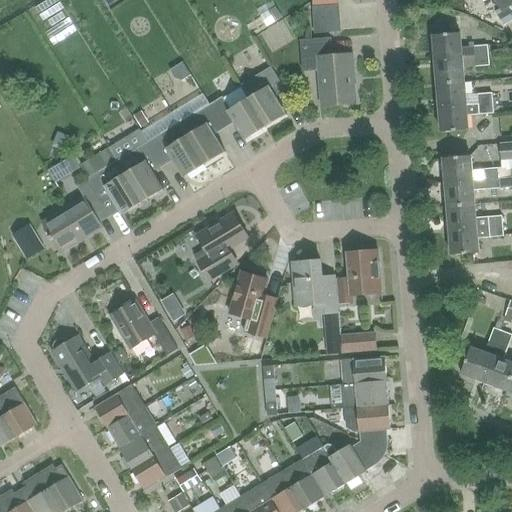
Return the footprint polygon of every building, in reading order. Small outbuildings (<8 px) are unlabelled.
[(505,0),(494,0),(502,13),(509,9),(510,8),(505,0)] [(338,7),(313,8),(314,20),(339,19),(338,7)] [(339,19),(314,20),(315,33),(340,31),(339,19)] [(435,60),(490,55),(489,45),(462,48),(461,33),(433,36),(435,60)] [(322,106),(356,103),(354,72),(355,72),(353,54),(332,55),(331,37),(300,40),(303,67),(319,66),(322,106)] [(437,84),(465,82),(463,67),(490,65),(490,55),(435,60),(437,84)] [(240,86),(241,88),(248,98),(266,127),(287,114),(276,96),(286,90),(271,66),(240,86)] [(467,106),(467,105),(465,82),(437,84),(439,108),(467,106)] [(266,127),(248,98),(241,88),(224,98),(222,96),(209,104),(224,128),(234,122),(245,140),(266,127)] [(479,104),(494,103),(493,93),(478,94),(479,104)] [(467,106),(439,108),(441,133),(469,130),(468,116),(494,113),(494,103),(479,104),(467,105),(467,106)] [(215,134),(224,128),(209,104),(179,123),(204,165),(226,151),(215,134)] [(204,165),(179,123),(148,142),(162,166),(173,159),(183,177),(204,165)] [(153,171),(162,166),(148,142),(117,161),(125,173),(143,202),(164,189),(153,171)] [(502,161),(511,160),(511,142),(500,143),(502,161)] [(50,166),(62,191),(75,186),(68,172),(79,167),(73,155),(50,166)] [(445,183),(511,176),(511,168),(511,166),(472,170),(471,156),(443,158),(445,183)] [(143,202),(125,173),(117,161),(87,179),(101,203),(111,197),(122,215),(143,202)] [(447,207),(475,205),(474,190),(511,187),(511,176),(445,183),(447,207)] [(92,209),(101,203),(87,179),(77,185),(85,197),(92,209)] [(103,227),(92,209),(85,197),(64,210),(67,214),(46,227),(61,252),(103,227)] [(475,205),(447,207),(449,231),(504,227),(503,222),(503,215),(476,218),(475,205)] [(230,248),(249,236),(234,213),(198,235),(206,248),(194,255),(210,281),(239,263),(230,248)] [(504,227),(449,231),(452,256),(479,253),(478,238),(505,236),(505,235),(504,227)] [(333,243),(320,239),(314,257),(327,261),(333,243)] [(353,295),(382,292),(379,250),(348,253),(350,278),(338,279),(341,302),(353,301),(353,295)] [(321,261),(292,263),(296,307),(315,305),(316,315),(338,313),(336,284),(323,285),(321,261)] [(0,334),(12,339),(38,274),(19,267),(0,315),(0,334)] [(274,312),(277,299),(264,295),(268,280),(264,279),(262,273),(250,270),(246,274),(241,273),(230,314),(248,319),(244,332),(266,338),(274,312)] [(167,315),(184,316),(184,299),(168,298),(167,315)] [(112,316),(131,349),(155,335),(167,356),(178,350),(159,318),(149,325),(136,303),(112,316)] [(471,348),(461,374),(484,383),(503,331),(495,328),(485,353),(471,348)] [(511,334),(503,331),(484,383),(507,391),(511,377),(511,362),(505,360),(511,340),(511,334)] [(343,336),(344,352),(376,350),(375,334),(343,336)] [(56,349),(53,351),(77,391),(101,376),(106,384),(123,374),(110,353),(95,362),(79,336),(68,342),(67,339),(62,338),(55,342),(54,347),(56,349)] [(158,384),(189,369),(181,354),(150,368),(158,384)] [(330,357),(330,378),(340,377),(340,357),(330,357)] [(344,384),(387,381),(385,357),(342,360),(344,384)] [(266,391),(276,390),(274,366),(264,367),(266,391)] [(145,373),(132,381),(142,397),(155,389),(145,373)] [(346,409),(389,405),(387,381),(344,384),(346,409)] [(108,428),(145,405),(132,384),(95,407),(108,428)] [(0,396),(0,407),(18,437),(38,424),(16,387),(0,396)] [(276,390),(266,391),(267,403),(268,417),(278,416),(276,390)] [(120,449),(158,426),(145,405),(108,428),(120,449)] [(388,445),(388,440),(388,430),(391,430),(389,405),(346,409),(347,428),(355,433),(360,432),(361,442),(385,455),(386,453),(387,451),(388,447),(388,445)] [(0,447),(18,437),(0,407),(0,447)] [(285,429),(293,443),(303,436),(295,423),(285,429)] [(133,469),(170,447),(158,426),(120,449),(133,469)] [(384,458),(385,455),(361,442),(352,447),(351,445),(338,453),(334,446),(330,448),(328,445),(324,447),(330,457),(330,458),(346,485),(367,472),(367,471),(377,465),(379,463),(381,461),(384,458)] [(170,447),(133,469),(145,490),(183,468),(170,447)] [(234,455),(230,447),(216,455),(220,463),(234,455)] [(330,458),(330,457),(324,447),(303,459),(326,497),(346,485),(330,458)] [(204,464),(212,478),(224,471),(215,457),(204,464)] [(305,509),(326,497),(303,459),(283,472),(305,509)] [(39,473),(63,511),(64,511),(84,500),(63,464),(56,468),(54,464),(39,473)] [(202,482),(194,469),(176,480),(184,493),(202,482)] [(278,511),(300,511),(305,509),(283,472),(262,484),(278,511)] [(34,511),(63,511),(39,473),(24,482),(27,486),(21,489),(34,511)] [(250,511),(278,511),(262,484),(241,497),(250,511)] [(34,511),(21,489),(15,493),(13,489),(0,496),(0,501),(6,511),(34,511)] [(169,502),(174,511),(179,511),(189,506),(182,494),(169,502)] [(222,511),(250,511),(241,497),(220,509),(222,511)]
